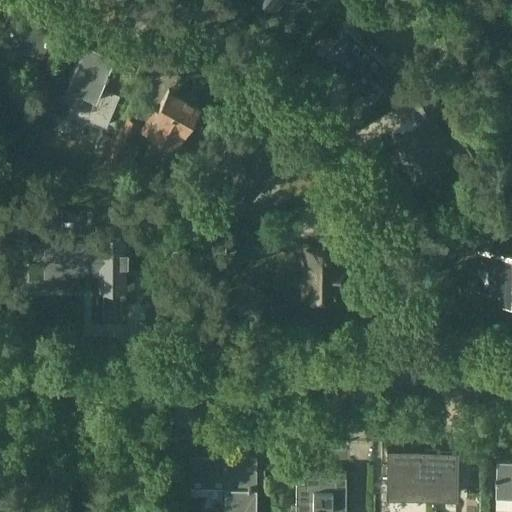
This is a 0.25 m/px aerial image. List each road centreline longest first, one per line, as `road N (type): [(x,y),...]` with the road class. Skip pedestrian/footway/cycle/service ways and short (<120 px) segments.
road 1 (residential): [(412,375),(407,311),(384,224),(324,121),(185,25),(126,0)]
road 2 (tertiary): [(412,375),(64,370)]
road 3 (unclassified): [(90,511),(72,451),(64,370)]
